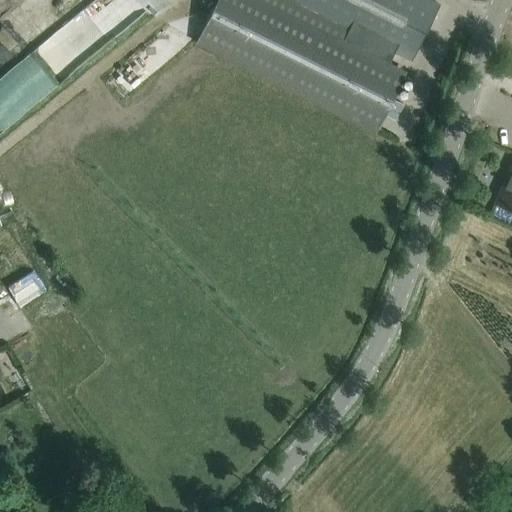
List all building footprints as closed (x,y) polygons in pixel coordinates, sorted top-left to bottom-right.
[(430,0),(293,0),(367,37),(361,51),(257,0),(215,0),(196,39),(377,129),(404,74),(387,65),(394,51),(412,59),(439,4),(430,0)] [(158,34),(136,58),(153,74),(175,51),(158,34)] [(89,127),(121,97),(109,84),(77,114),(89,127)] [(511,170),(505,185),(503,184),(495,202),(511,209),(511,170)] [(0,300),(12,293),(20,308),(48,289),(4,222),(0,224),(0,300)]
